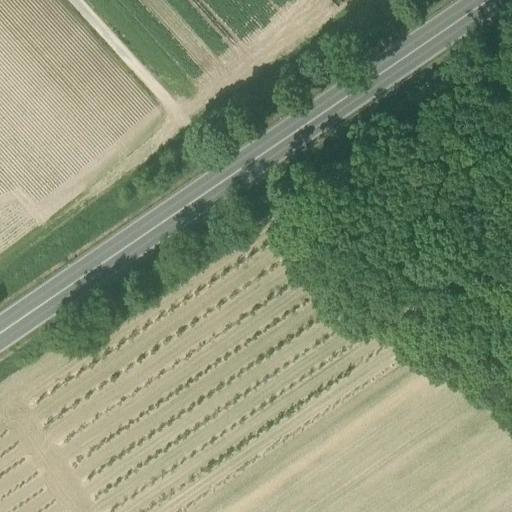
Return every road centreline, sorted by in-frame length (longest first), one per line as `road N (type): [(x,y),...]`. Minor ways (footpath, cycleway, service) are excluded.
road 1 (motorway): [(483,0),(0,332)]
road 2 (track): [(511,377),(283,209),(511,61)]
road 3 (track): [(67,0),(173,117)]
